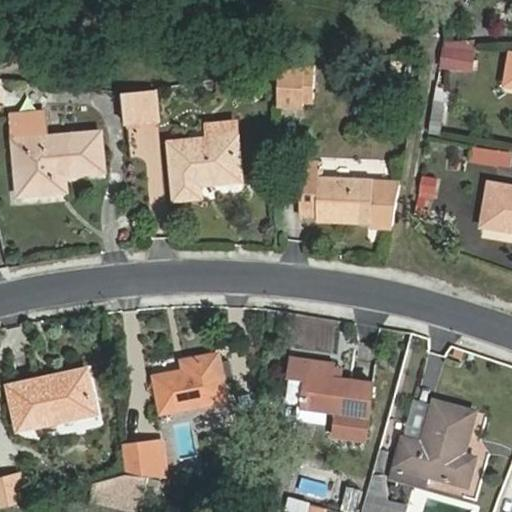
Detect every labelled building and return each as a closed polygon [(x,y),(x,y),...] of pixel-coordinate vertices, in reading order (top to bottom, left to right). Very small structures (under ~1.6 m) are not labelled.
[(445,41),(442,64),(471,68),(475,39),(445,41)] [(307,70),(306,104),(316,104),(318,68),(307,70)] [(307,70),(282,73),(280,108),(305,109),(306,104),(307,70)] [(123,95),(126,121),(162,119),(159,90),(123,95)] [(243,179),(237,120),(208,124),(210,142),(172,145),(178,203),(205,200),(203,183),(243,179)] [(99,131),(15,141),(22,194),(69,190),(67,172),(102,169),(99,131)] [(511,152),(473,146),(470,161),(511,169),(511,166),(511,152)] [(318,197),(317,208),(316,215),(371,222),(370,228),(391,229),(398,186),(376,184),(374,180),(324,174),(324,163),(303,162),(299,196),(318,197)] [(511,185),(491,182),(482,227),(511,232),(511,185)] [(299,208),(317,208),(318,197),(299,196),(299,208)] [(185,372),(158,376),(165,414),(232,401),(223,355),(183,362),(185,372)] [(334,363),(286,357),(284,375),(302,377),(298,408),(335,412),(332,434),(366,438),(372,381),(333,376),(334,363)] [(90,371),(16,386),(25,431),(98,417),(90,371)] [(466,453),(480,414),(436,399),(424,439),(408,434),(398,467),(430,477),(471,490),(482,458),(466,453)] [(168,440),(158,441),(161,479),(173,482),(168,440)] [(161,479),(158,441),(127,444),(131,472),(151,476),(161,479)] [(393,478),(427,489),(430,477),(398,467),(396,467),(393,478)] [(93,498),(144,508),(151,477),(131,472),(96,482),(93,498)] [(29,473),(20,475),(26,502),(35,499),(29,473)] [(26,502),(20,475),(0,480),(0,503),(1,509),(26,502)] [(358,507),(362,487),(349,485),(345,504),(358,507)] [(292,496),(288,511),(308,511),(311,500),(292,496)] [(405,511),(406,511),(368,501),(365,511),(405,511)]
